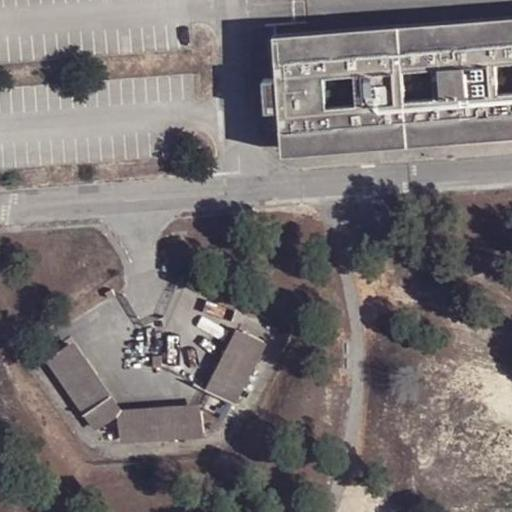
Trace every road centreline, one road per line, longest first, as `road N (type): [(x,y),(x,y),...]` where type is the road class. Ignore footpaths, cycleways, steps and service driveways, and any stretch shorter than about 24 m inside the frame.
road 1 (unclassified): [(511,175),(246,194)]
road 2 (unclassified): [(246,194),(0,213)]
road 3 (unclassified): [(231,0),(246,194)]
